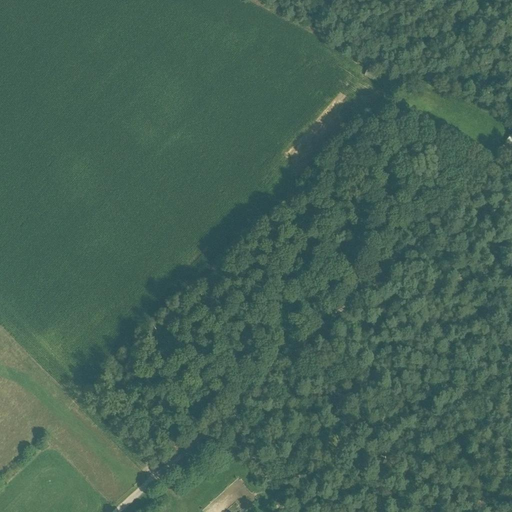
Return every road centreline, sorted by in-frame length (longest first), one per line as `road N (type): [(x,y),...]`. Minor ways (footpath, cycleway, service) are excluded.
road 1 (unclassified): [(108,511),(314,331)]
road 2 (track): [(417,241),(493,162),(510,131)]
road 3 (track): [(314,331),(417,241)]
road 4 (track): [(417,241),(511,319)]
